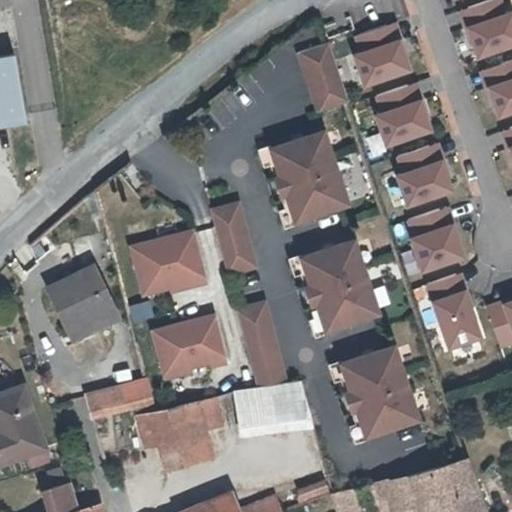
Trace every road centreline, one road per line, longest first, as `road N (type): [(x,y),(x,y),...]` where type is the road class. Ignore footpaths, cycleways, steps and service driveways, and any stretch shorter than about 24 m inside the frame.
road 1 (residential): [(0,246),(69,178),(292,0)]
road 2 (residential): [(500,243),(496,208),(424,0)]
